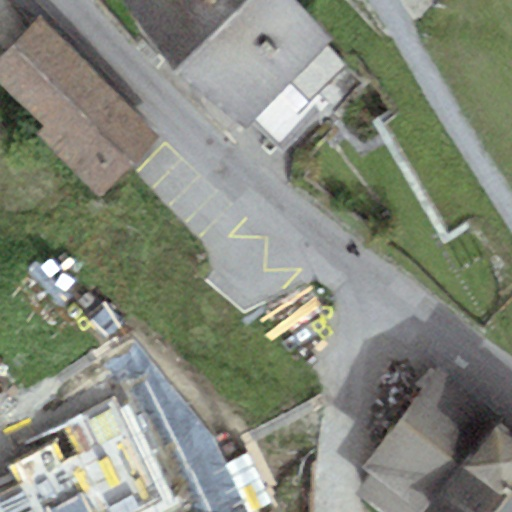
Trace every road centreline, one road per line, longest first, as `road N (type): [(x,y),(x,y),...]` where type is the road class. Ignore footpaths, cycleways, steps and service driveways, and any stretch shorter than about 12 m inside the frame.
road 1 (residential): [(66,0),(255,194),(511,379)]
road 2 (residential): [(390,0),(511,205)]
